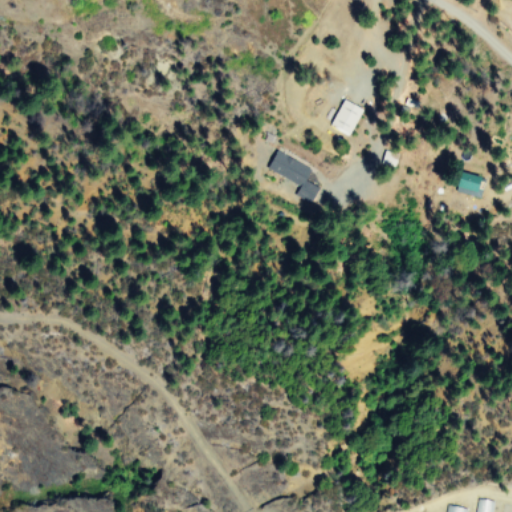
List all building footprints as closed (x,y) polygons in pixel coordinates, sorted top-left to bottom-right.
[(347,135),(359,109),(339,99),(326,125),(347,135)] [(291,196),(307,203),(315,186),(301,180),(307,168),(271,151),(263,169),(296,184),(291,196)] [(478,190),(471,187),(475,177),(456,171),(450,189),(475,198),(478,190)] [(471,511),(488,511),(490,500),(474,498),(471,511)] [(497,511),(511,511),(511,504),(499,503),(497,511)]
